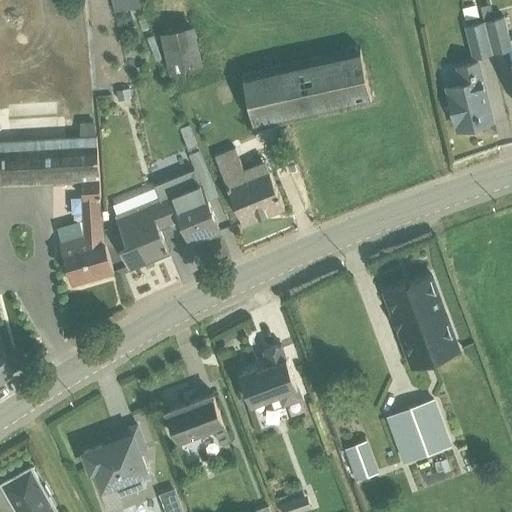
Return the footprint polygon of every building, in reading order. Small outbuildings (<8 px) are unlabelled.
[(133,0),(112,0),(115,12),(135,7),(133,0)] [(487,21),(494,53),(509,50),(511,49),(511,43),(511,40),(506,17),(487,21)] [(494,53),(487,21),(466,26),(473,59),(494,53)] [(195,26),(162,33),(170,71),(204,64),(195,26)] [(359,45),(243,72),(257,130),(373,102),(359,45)] [(460,83),(447,86),(458,130),(494,121),(479,61),(456,66),(460,83)] [(207,90),(213,103),(226,98),(220,85),(207,90)] [(81,133),(0,140),(0,185),(83,181),(85,237),(62,243),(73,285),(115,273),(108,251),(100,196),(102,196),(94,121),(80,123),(81,133)] [(183,123),(174,125),(177,146),(187,144),(183,123)] [(236,147),(216,155),(244,224),(285,207),(266,160),(245,169),(236,147)] [(159,199),(171,224),(182,220),(192,244),(221,232),(208,199),(219,195),(200,150),(189,154),(195,168),(153,186),(155,189),(159,199)] [(159,199),(155,189),(114,205),(118,215),(116,216),(127,243),(121,245),(131,269),(170,253),(160,229),(171,224),(159,199)] [(432,275),(385,293),(413,369),(460,351),(432,275)] [(2,332),(0,332),(0,383),(14,374),(2,332)] [(258,367),(240,374),(253,407),(279,397),(284,408),(303,400),(282,345),(264,352),(269,366),(259,370),(258,367)] [(186,405),(167,412),(179,445),(216,431),(221,444),(231,440),(214,395),(190,403),(192,407),(187,409),(186,405)] [(410,409),(427,455),(451,447),(435,400),(410,409)] [(427,455),(410,409),(387,418),(404,464),(427,455)] [(109,443),(84,453),(93,475),(96,474),(103,493),(117,487),(121,497),(146,488),(144,483),(151,480),(149,475),(151,474),(144,455),(148,454),(138,426),(107,437),(109,443)] [(367,443),(346,451),(357,482),(379,474),(367,443)] [(56,511),(32,469),(2,486),(16,511),(56,511)] [(171,511),(167,490),(156,492),(160,511),(171,511)] [(307,497),(281,506),(282,511),(306,511),(312,510),(307,497)]
